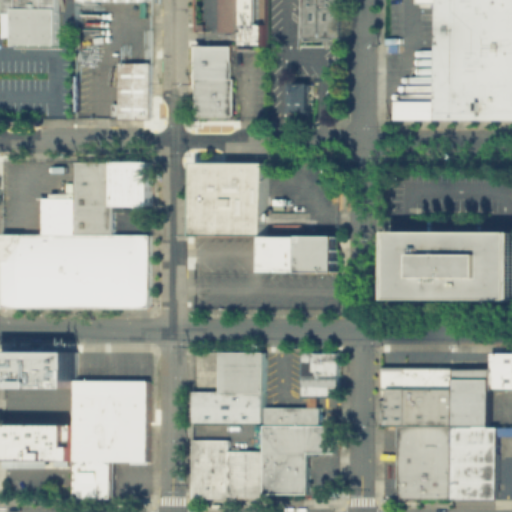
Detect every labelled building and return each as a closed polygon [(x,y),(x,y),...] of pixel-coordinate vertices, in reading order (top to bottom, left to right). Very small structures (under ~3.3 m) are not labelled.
[(9,0),(64,0),(64,47),(9,46),(9,31),(9,0)] [(225,0),(225,31),(245,31),(245,44),(267,44),(267,0),(225,0)] [(302,0),(302,36),(340,36),(340,0),(302,0)] [(419,0),(511,0),(511,118),(397,118),(397,100),(437,100),(437,43),(437,2),(419,2),(419,0)] [(194,44),(194,116),(231,117),(232,44),(194,44)] [(150,61),(150,117),(120,117),(120,61),(150,61)] [(309,111),(309,82),(291,82),(291,111),(309,111)] [(5,233),(37,233),(45,233),(45,196),(78,196),(78,161),(154,160),(154,205),(114,206),(115,235),(149,235),(149,304),(6,305),(5,233)] [(195,163),(194,235),(267,235),(267,163),(195,163)] [(396,225),(511,225),(511,297),(396,297),(396,225)] [(268,238),(267,272),(339,272),(340,237),(268,238)] [(5,349),(5,387),(77,387),(77,378),(77,350),(5,349)] [(194,390),(194,421),(263,421),(263,392),(266,392),(266,350),(223,350),(223,390),(194,390)] [(303,350),(303,394),(338,395),(339,350),(303,350)] [(511,351),(491,351),(491,369),(491,387),(511,387),(511,351)] [(381,424),(382,368),(491,369),(491,387),(490,425),(454,425),(400,424),(381,424)] [(77,378),(77,387),(76,422),(77,459),(76,496),(115,496),(116,461),(149,462),(150,379),(77,378)] [(266,405),(266,424),(322,424),(322,405),(266,405)] [(5,421),(4,458),(77,459),(76,422),(5,421)] [(266,424),(266,449),(265,492),(310,492),(310,452),(336,452),(336,424),(322,424),(266,424)] [(400,424),(400,497),(453,498),(454,425),(400,424)] [(454,425),(453,498),(498,498),(499,435),(499,425),(490,425),(454,425)] [(511,435),(499,435),(499,425),(511,425),(511,435)] [(229,449),(229,439),(193,438),(193,496),(229,496),(229,449)] [(229,449),(229,496),(265,496),(265,492),(266,449),(229,449)]
